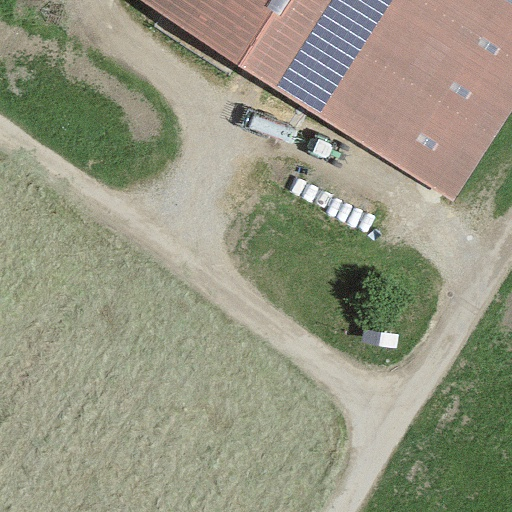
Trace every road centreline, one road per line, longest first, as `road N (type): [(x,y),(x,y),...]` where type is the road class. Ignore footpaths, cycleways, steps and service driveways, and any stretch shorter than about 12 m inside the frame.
road 1 (track): [(404,407),(0,123)]
road 2 (residential): [(340,511),(511,239)]
